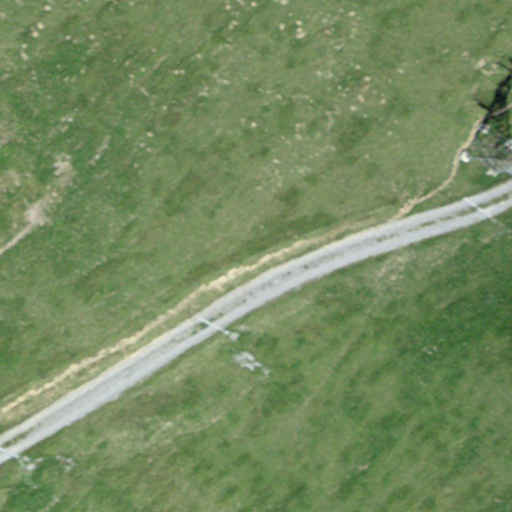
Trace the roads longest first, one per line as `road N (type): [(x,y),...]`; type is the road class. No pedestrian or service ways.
road 1 (track): [(66,416),(270,282),(511,184)]
road 2 (track): [(66,416),(277,335),(342,323),(511,320)]
